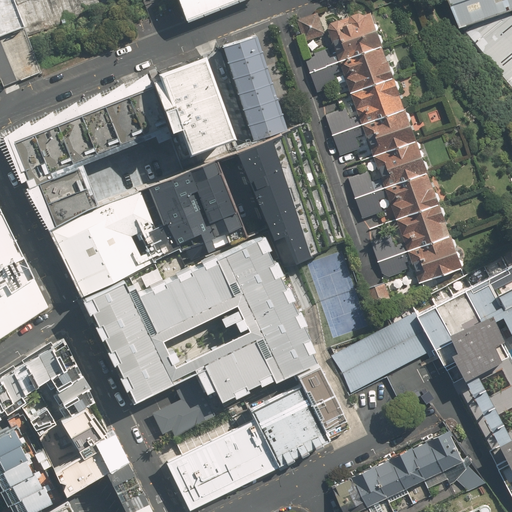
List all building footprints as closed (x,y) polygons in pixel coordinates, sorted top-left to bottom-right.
[(13,0),(0,0),(0,90),(5,88),(41,74),(27,38),(13,0)] [(13,0),(27,38),(120,0),(13,0)] [(178,0),(186,18),(230,0),(178,0)] [(504,12),(511,9),(511,0),(448,0),(458,27),(504,12)] [(369,9),(326,25),(338,57),(380,41),(369,9)] [(511,21),(504,12),(458,27),(511,95),(511,21)] [(325,35),(317,14),(297,22),(304,42),(325,35)] [(262,49),(257,34),(223,45),(227,60),(262,49)] [(380,41),(338,57),(350,89),(392,74),(380,41)] [(267,65),(262,49),(227,60),(232,75),(267,65)] [(331,67),(323,49),(304,58),(311,76),(331,67)] [(235,134),(206,51),(155,68),(174,125),(183,151),(235,134)] [(272,80),(267,65),(232,75),(237,91),(272,80)] [(339,85),(331,67),(311,76),(319,93),(339,85)] [(28,114),(2,132),(20,177),(25,176),(29,184),(26,184),(47,226),(98,200),(83,161),(174,125),(155,68),(146,70),(123,83),(121,78),(99,92),(97,88),(75,102),(74,97),(53,111),(51,106),(30,119),(28,114)] [(392,74),(350,89),(362,122),(404,106),(392,74)] [(277,95),(272,80),(237,91),(242,106),(277,95)] [(281,110),(277,95),(242,106),(247,121),(281,110)] [(404,106),(362,122),(373,154),(416,139),(404,106)] [(345,107),(326,114),(333,135),(353,127),(345,107)] [(286,125),(281,110),(247,121),(252,136),(286,125)] [(304,127),(246,148),(288,263),(346,242),(304,127)] [(353,127),(333,135),(341,155),(361,148),(353,127)] [(416,139),(373,154),(385,187),(428,171),(416,139)] [(264,224),(236,152),(96,203),(51,225),(83,292),(178,244),(238,222),(246,233),(264,224)] [(368,170),(348,177),(356,198),(376,191),(368,170)] [(428,171),(385,187),(397,219),(440,203),(428,171)] [(376,191),(356,198),(364,219),(383,212),(376,191)] [(440,203),(397,219),(409,251),(451,236),(440,203)] [(0,338),(49,307),(0,205),(0,338)] [(392,234),(371,242),(379,261),(400,253),(392,234)] [(203,365),(220,399),(274,372),(276,378),(317,358),(255,235),(134,296),(124,276),(85,297),(136,399),(203,365)] [(451,236),(409,251),(421,284),(463,268),(451,236)] [(400,253),(379,261),(386,280),(407,272),(400,253)] [(511,263),(332,354),(350,392),(452,338),(460,349),(452,353),(456,359),(443,365),(511,491),(511,263)] [(393,302),(385,282),(363,291),(371,311),(393,302)] [(51,340),(0,372),(0,413),(21,401),(43,445),(33,450),(41,465),(49,461),(65,492),(106,471),(126,511),(152,511),(75,360),(63,367),(51,340)] [(346,417),(318,362),(297,373),(325,428),(346,417)] [(189,507),(328,437),(300,382),(250,408),(255,418),(167,462),(189,507)] [(189,408),(184,397),(153,412),(163,433),(171,429),(176,439),(206,425),(197,405),(189,408)] [(0,448),(19,439),(12,424),(0,429),(0,448)] [(408,492),(406,487),(440,471),(466,492),(487,482),(463,461),(464,460),(450,429),(332,483),(345,511),(353,511),(387,496),(389,501),(408,492)] [(19,439),(0,448),(0,468),(27,455),(19,439)] [(27,455),(0,468),(0,483),(33,468),(27,455)] [(33,468),(0,483),(0,487),(7,501),(41,484),(33,468)] [(41,484),(7,501),(12,511),(26,511),(50,501),(41,484)] [(73,511),(69,502),(49,511),(73,511)]
